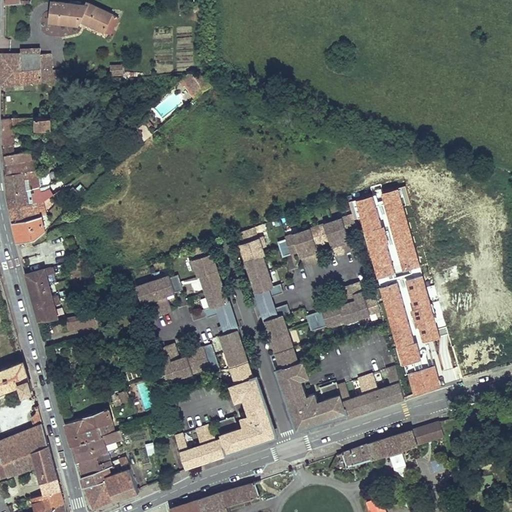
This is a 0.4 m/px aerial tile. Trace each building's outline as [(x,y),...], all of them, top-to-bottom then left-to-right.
[(53,1),(51,21),(79,24),(81,20),(104,31),(112,13),(88,2),(86,5),(53,1)] [(2,67),(2,83),(68,79),(67,73),(52,74),(50,53),(40,53),(40,52),(4,53),(3,53),(2,67)] [(178,77),(184,83),(191,77),(185,70),(178,77)] [(194,94),(201,88),(191,77),(184,83),(194,94)] [(3,117),(4,146),(13,145),(13,135),(16,135),(16,126),(50,126),(51,116),(3,117)] [(136,128),(144,139),(152,133),(144,122),(136,128)] [(13,145),(4,146),(5,154),(14,152),(13,145)] [(5,154),(6,173),(37,168),(41,168),(61,156),(59,152),(40,163),(41,164),(36,166),(34,149),(14,152),(5,154)] [(37,168),(6,173),(7,192),(27,188),(40,186),(37,168)] [(27,188),(7,192),(10,206),(38,202),(43,201),(62,189),(60,184),(42,191),(28,194),(27,188)] [(73,187),(67,193),(75,202),(82,196),(73,187)] [(43,201),(38,202),(40,215),(42,215),(46,214),(43,201)] [(38,202),(10,206),(14,221),(40,215),(38,202)] [(288,239),(280,241),(285,256),(301,250),(304,249),(305,252),(302,253),(306,266),(322,261),(318,247),(315,248),(314,246),(317,245),(333,240),(335,239),(336,241),(333,242),(338,256),(346,253),(346,252),(345,249),(353,246),(348,231),(358,227),(355,214),(287,236),(288,239)] [(40,215),(14,221),(19,241),(32,239),(36,238),(45,231),(42,215),(40,215)] [(255,227),(241,231),(244,242),(242,243),(258,292),(260,292),(263,299),(284,292),(282,284),(275,286),(264,255),(266,254),(263,247),(267,246),(264,236),(259,238),(255,227)] [(208,243),(194,248),(197,258),(191,259),(195,270),(198,269),(200,276),(203,275),(212,306),(205,309),(208,317),(230,310),(227,302),(230,301),(213,253),(211,253),(208,243)] [(50,264),(26,269),(41,322),(78,315),(94,312),(94,307),(80,309),(80,306),(70,307),(69,304),(62,306),(50,264)] [(170,275),(138,285),(143,302),(152,299),(155,298),(156,301),(152,302),(157,316),(173,310),(168,297),(166,298),(165,295),(168,294),(184,289),(179,274),(171,277),(170,275)] [(324,311),(308,316),(313,331),(328,326),(329,328),(382,311),(378,298),(367,301),(362,285),(354,288),(353,285),(352,284),(344,286),(349,300),(351,299),(352,302),(349,302),(342,305),(341,302),(323,307),(324,311)] [(417,295),(398,300),(417,370),(411,372),(417,393),(441,384),(417,295)] [(288,304),(267,311),(269,319),(267,319),(282,368),(288,383),(284,384),(293,413),(307,409),(308,409),(299,379),(300,378),(299,376),(302,375),(303,377),(310,375),(305,360),(299,362),(284,314),(291,312),(288,304)] [(511,304),(494,309),(500,331),(511,327),(511,304)] [(190,310),(195,320),(204,316),(198,306),(190,310)] [(94,312),(78,315),(80,327),(97,323),(94,312)] [(234,321),(219,327),(237,382),(232,384),(237,399),(243,397),(242,395),(245,394),(246,396),(248,396),(257,425),(259,424),(272,420),(263,391),(259,392),(254,377),(238,328),(236,329),(234,321)] [(511,327),(500,331),(453,345),(463,378),(511,363),(511,327)] [(165,367),(155,371),(157,378),(158,381),(159,384),(211,366),(213,373),(221,370),(212,344),(187,352),(188,356),(180,358),(177,359),(176,357),(179,356),(175,342),(167,345),(167,347),(168,349),(160,352),(165,367)] [(25,360),(0,369),(0,391),(23,383),(26,393),(28,393),(32,396),(34,399),(36,398),(25,360)] [(326,402),(312,407),(314,412),(317,422),(347,412),(347,414),(353,412),(354,415),(372,409),(371,406),(381,403),(382,406),(400,400),(399,397),(405,395),(397,366),(387,369),(392,385),(379,389),(374,373),(359,378),(364,394),(351,398),(346,382),(338,385),(337,382),(321,387),(325,399),(326,402)] [(288,383),(282,368),(279,369),(284,384),(288,383)] [(259,392),(263,391),(258,376),(254,377),(259,392)] [(308,409),(307,409),(307,411),(312,413),(314,412),(312,407),(326,402),(325,399),(314,402),(314,401),(313,398),(310,399),(308,400),(302,378),(300,378),(299,379),(308,409)] [(149,381),(140,383),(146,409),(155,407),(149,381)] [(126,390),(120,392),(124,402),(129,401),(126,390)] [(120,392),(114,394),(117,405),(124,402),(120,392)] [(309,396),(310,399),(313,398),(314,401),(316,400),(318,399),(318,398),(316,394),(315,393),(314,393),(309,395),(309,396)] [(238,427),(239,430),(253,426),(255,432),(257,431),(259,426),(259,424),(257,425),(248,396),(246,396),(245,397),(252,418),(251,419),(248,419),(249,422),(249,424),(238,427)] [(0,463),(5,461),(17,456),(49,443),(38,406),(36,406),(37,408),(35,413),(33,416),(36,426),(0,439),(0,463)] [(84,416),(67,421),(73,445),(116,431),(110,408),(84,416)] [(307,409),(293,413),(298,428),(317,422),(314,412),(312,413),(311,416),(311,417),(311,419),(310,421),(309,422),(307,422),(306,422),(305,421),(303,420),(302,419),(302,417),(303,415),(304,415),(304,414),(305,414),(306,413),(307,411),(307,409)] [(312,413),(307,411),(306,413),(305,414),(304,414),(304,415),(303,415),(302,417),(302,419),(303,420),(305,421),(306,422),(307,422),(309,422),(310,421),(311,419),(311,417),(311,416),(312,413)] [(246,423),(249,422),(248,419),(251,419),(250,416),(250,415),(249,414),(243,416),(242,417),(242,418),(244,423),(245,424),(246,423)] [(183,432),(175,434),(185,464),(190,462),(191,465),(210,459),(209,456),(213,454),(218,453),(219,456),(229,452),(228,450),(258,441),(255,432),(253,426),(239,430),(238,427),(234,415),(218,421),(224,437),(217,439),(212,423),(196,428),(202,444),(189,448),(183,432)] [(272,420),(259,424),(259,426),(262,428),(263,428),(264,428),(266,428),(267,429),(268,430),(268,432),(268,433),(267,435),(265,436),(263,436),(262,436),(261,435),(260,434),(260,433),(257,431),(255,432),(258,441),(277,435),(272,420)] [(444,420),(344,452),(348,465),(356,462),(387,453),(387,455),(405,450),(405,448),(437,438),(435,432),(440,431),(447,429),(444,420)] [(171,423),(165,425),(168,435),(174,433),(171,423)] [(259,426),(257,431),(260,433),(260,434),(261,435),(262,436),(263,436),(265,436),(267,435),(268,433),(268,432),(268,430),(267,429),(266,428),(264,428),(263,428),(262,428),(259,426)] [(116,431),(73,445),(77,461),(97,454),(108,451),(106,443),(123,437),(121,429),(116,431)] [(49,443),(17,456),(22,470),(39,464),(43,481),(58,476),(49,443)] [(108,451),(97,454),(100,462),(111,458),(109,451),(108,451)] [(97,454),(77,461),(81,476),(104,467),(113,464),(112,460),(111,458),(100,462),(97,454)] [(127,455),(120,457),(123,464),(129,462),(127,455)] [(17,456),(5,461),(10,475),(22,470),(17,456)] [(5,461),(0,463),(0,476),(3,475),(5,477),(10,475),(5,461)] [(104,467),(81,476),(84,486),(85,485),(94,506),(114,499),(114,500),(139,491),(139,488),(131,467),(107,475),(104,467)] [(58,476),(43,481),(45,493),(61,489),(58,476)] [(256,481),(202,499),(206,511),(231,511),(229,504),(254,497),(261,495),(256,481)] [(45,493),(33,497),(37,511),(65,502),(61,489),(45,493)] [(369,511),(388,511),(382,494),(366,499),(369,511)] [(206,511),(202,499),(172,509),(173,511),(206,511)] [(21,511),(18,502),(8,505),(10,511),(21,511)] [(67,511),(65,502),(37,511),(33,511),(67,511)]
